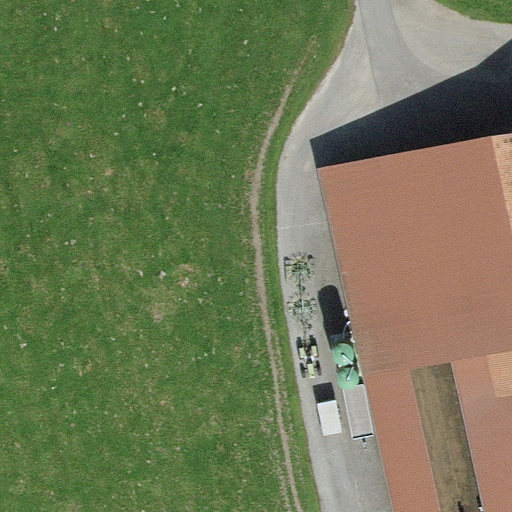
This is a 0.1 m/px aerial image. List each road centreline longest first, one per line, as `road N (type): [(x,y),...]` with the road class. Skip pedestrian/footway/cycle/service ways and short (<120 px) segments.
road 1 (track): [(503,511),(433,151)]
road 2 (unclassified): [(433,151),(411,0)]
